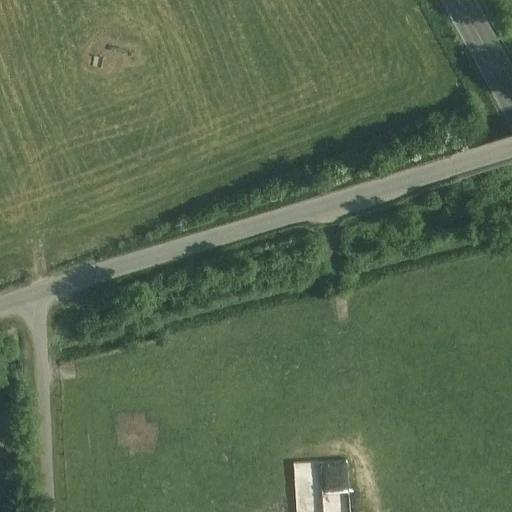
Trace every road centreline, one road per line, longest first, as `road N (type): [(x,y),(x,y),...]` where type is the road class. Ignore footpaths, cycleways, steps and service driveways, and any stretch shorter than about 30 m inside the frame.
road 1 (unclassified): [(511,143),(39,299)]
road 2 (unclassified): [(39,299),(49,511)]
